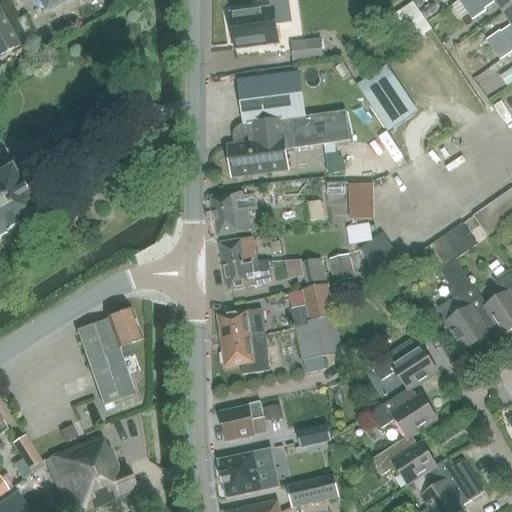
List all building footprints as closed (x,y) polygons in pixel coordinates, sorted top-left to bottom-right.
[(30,0),(31,1),(32,0),(39,0),(46,12),(67,0),(30,0)] [(273,0),(274,8),(230,13),(235,49),(279,43),(276,23),(292,21),(289,0),(273,0)] [(402,0),(389,7),(395,19),(409,13),(402,0)] [(459,0),(459,1),(466,11),(480,1),(481,0),(459,0)] [(511,9),(511,0),(493,0),(496,3),(504,15),(511,9)] [(480,1),(466,11),(469,15),(473,21),(487,11),(486,10),(480,1)] [(0,55),(16,47),(0,17),(0,55)] [(24,37),(33,33),(26,18),(17,21),(24,37)] [(411,28),(403,34),(420,58),(428,52),(411,28)] [(501,31),(486,41),(493,51),(508,42),(501,32),(501,31)] [(511,38),(508,42),(493,51),(499,59),(500,62),(511,53),(511,38)] [(321,40),(293,44),(296,64),(324,60),(321,40)] [(437,53),(421,63),(427,73),(443,62),(437,53)] [(384,67),(357,86),(388,131),(388,132),(416,113),(384,67)] [(461,77),(472,90),(484,80),(473,67),(461,77)] [(511,69),(501,77),(508,87),(511,83),(511,69)] [(285,151),(350,143),(346,113),(305,118),(299,74),(239,82),(245,127),(241,127),(237,129),(235,133),(234,137),(235,146),(228,147),(232,179),(288,172),(285,151)] [(0,238),(38,217),(10,169),(0,174),(0,238)] [(373,195),(373,183),(349,184),(349,195),(373,195)] [(511,190),(503,197),(511,210),(511,190)] [(251,230),(249,221),(254,220),(252,208),(247,209),(244,193),(211,200),(219,241),(231,239),(230,234),(251,230)] [(374,207),(373,195),(349,195),(349,208),(374,207)] [(511,219),(511,210),(503,197),(492,204),(506,224),(511,219)] [(325,221),(321,201),(308,204),(311,223),(325,221)] [(506,224),(492,204),(483,210),(497,230),(506,224)] [(374,220),(374,207),(349,208),(349,220),(374,220)] [(497,230),(483,210),(473,217),(487,237),(497,230)] [(476,246),(462,225),(451,232),(466,253),(476,246)] [(466,253),(451,232),(441,239),(456,260),(466,253)] [(379,236),(359,250),(366,260),(386,246),(379,236)] [(224,268),(257,262),(253,238),(220,245),(224,268)] [(456,260),(441,239),(430,247),(445,268),(456,260)] [(282,253),(280,243),(271,244),(273,255),(282,253)] [(393,256),(386,246),(366,260),(372,270),(393,256)] [(349,254),(328,259),(334,283),(354,278),(349,254)] [(400,266),(393,256),(372,270),(379,280),(400,266)] [(257,262),(224,268),(229,292),(271,283),(267,260),(257,262)] [(322,261),(296,266),(297,277),(304,275),(306,285),(326,282),(322,261)] [(454,300),(438,310),(464,352),(490,336),(488,332),(497,326),(485,309),(455,262),(440,272),(452,290),(449,293),(454,300)] [(511,276),(509,272),(494,281),(504,297),(485,309),(497,326),(503,337),(511,331),(511,276)] [(310,326),(296,329),(302,361),(342,354),(328,286),(303,291),(307,308),(310,326)] [(307,308),(292,311),(296,329),(310,326),(307,308)] [(123,360),(133,357),(129,345),(141,340),(130,310),(106,319),(107,320),(77,331),(103,407),(134,396),(123,360)] [(217,317),(221,343),(265,337),(261,311),(217,317)] [(270,373),(265,337),(221,343),(225,368),(241,366),(242,375),(270,373)] [(361,357),(372,349),(364,339),(354,347),(361,357)] [(395,372),(407,391),(411,388),(436,372),(420,348),(417,350),(410,340),(370,366),(380,382),(395,372)] [(316,371),(313,360),(294,365),(297,376),(316,371)] [(418,398),(411,388),(407,391),(370,415),(380,430),(395,420),(407,438),(411,437),(437,420),(421,396),(418,398)] [(252,421),(263,419),(260,406),(220,414),(226,444),(255,438),(252,421)] [(283,419),(280,406),(264,409),(266,422),(283,419)] [(0,434),(10,428),(0,412),(0,434)] [(55,441),(74,434),(68,421),(50,428),(55,441)] [(299,449),(331,442),(328,427),(300,433),(296,433),(299,446),(299,449)] [(417,446),(411,437),(407,438),(370,462),(380,477),(395,467),(407,486),(431,471),(435,467),(420,444),(417,446)] [(65,511),(92,511),(136,493),(127,467),(120,470),(112,448),(108,450),(104,438),(44,463),(65,511)] [(28,474),(40,466),(23,439),(10,447),(28,474)] [(266,451),(217,461),(225,499),(278,488),(271,452),(270,450),(266,451)] [(433,490),(421,497),(430,511),(461,511),(464,510),(462,507),(484,493),(463,461),(451,469),(446,460),(435,467),(431,471),(423,476),(433,490)] [(335,478),(288,488),(293,509),(339,499),(335,478)] [(3,483),(0,484),(0,496),(9,491),(3,483)] [(277,511),(276,502),(232,511),(277,511)]
